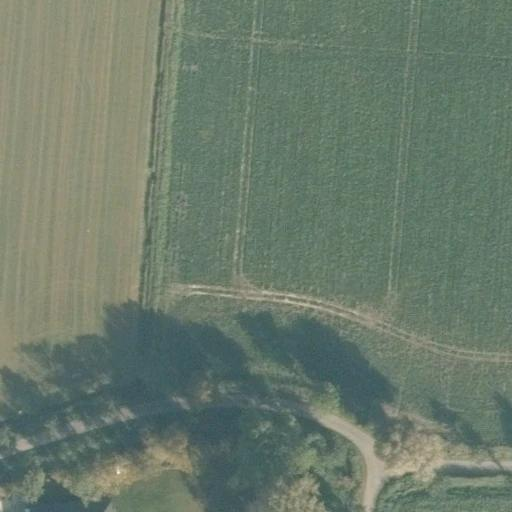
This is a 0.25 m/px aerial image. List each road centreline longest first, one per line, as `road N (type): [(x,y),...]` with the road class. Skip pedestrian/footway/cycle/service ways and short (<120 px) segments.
road 1 (unclassified): [(0,454),(143,409),(204,400),(296,410),(384,451)]
road 2 (unclassified): [(511,467),(427,466),(384,451)]
